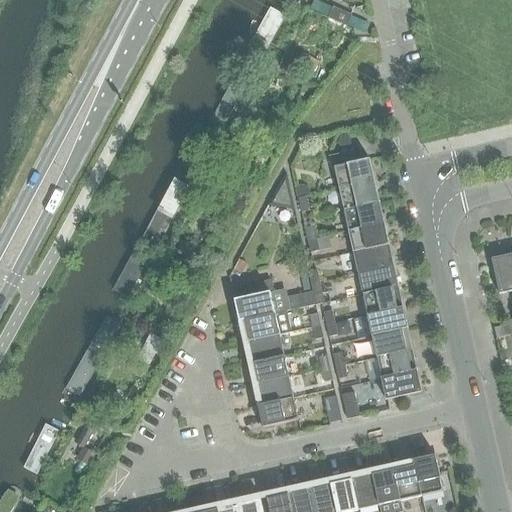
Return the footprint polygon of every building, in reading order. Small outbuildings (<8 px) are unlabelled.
[(272,7),(246,55),(263,65),(290,17),(272,7)] [(349,16),(331,8),(326,18),(345,26),(349,16)] [(319,63),(301,53),(295,64),(313,74),(319,63)] [(241,64),(205,127),(219,135),(255,72),(241,64)] [(348,135),(340,136),(337,144),(341,147),(350,145),(348,135)] [(190,149),(137,247),(154,256),(207,158),(190,149)] [(333,169),(338,190),(374,182),(369,160),(354,163),(351,151),(327,157),(330,170),(333,169)] [(239,169),(251,178),(262,161),(249,153),(239,169)] [(285,177),(269,205),(292,209),(285,177)] [(378,203),(374,182),(338,190),(343,211),(378,203)] [(294,187),(297,199),(305,197),(309,196),(307,189),(302,186),(294,187)] [(305,197),(297,199),(300,213),(309,212),(305,197)] [(383,224),(378,203),(343,211),(347,232),(383,224)] [(388,245),(383,224),(347,232),(352,253),(388,245)] [(304,229),(306,241),(315,239),(312,227),(304,229)] [(318,252),(315,239),(306,241),(309,253),(318,252)] [(392,266),(388,245),(352,253),(357,274),(392,266)] [(134,251),(112,291),(127,300),(149,260),(134,251)] [(511,254),(490,259),(498,295),(511,291),(511,307),(511,317),(511,316),(511,254)] [(357,274),(362,295),(397,287),(392,266),(357,274)] [(310,285),(318,283),(316,270),(307,272),(310,285)] [(248,298),(233,301),(238,323),(285,312),(290,311),(315,306),(313,297),(312,292),(287,298),(286,291),(273,293),(270,280),(245,286),(248,298)] [(313,297),(321,295),(318,283),(310,285),(313,297)] [(402,308),(397,287),(362,295),(366,316),(402,308)] [(170,301),(163,315),(173,321),(181,307),(170,301)] [(406,330),(402,308),(366,316),(371,338),(406,330)] [(322,313),(325,325),(334,323),(331,311),(322,313)] [(285,312),(238,323),(243,344),(278,336),(278,335),(290,333),(285,312)] [(320,327),(317,314),(308,316),(311,328),(320,327)] [(107,315),(57,399),(72,408),(122,323),(107,315)] [(325,325),(328,338),(336,336),(334,323),(325,325)] [(496,339),(510,336),(508,326),(493,329),(496,339)] [(322,339),(320,327),(311,328),(314,341),(322,339)] [(371,338),(376,359),(411,351),(406,330),(371,338)] [(154,353),(160,340),(149,335),(143,347),(154,353)] [(248,365),(283,357),(278,336),(243,344),(248,365)] [(416,372),(411,351),(376,359),(380,380),(416,372)] [(334,368),(343,366),(340,353),(332,355),(334,368)] [(318,358),(320,371),(329,369),(326,356),(318,358)] [(283,357),(248,365),(252,386),(288,378),(283,357)] [(143,369),(131,362),(127,371),(138,377),(143,369)] [(334,368),(337,380),(346,378),(343,366),(334,368)] [(329,369),(320,371),(323,383),(332,381),(329,369)] [(421,393),(416,372),(380,380),(385,401),(421,393)] [(288,378),(252,386),(257,407),(293,399),(288,378)] [(341,396),(346,420),(359,417),(353,393),(341,396)] [(323,400),(328,424),(341,421),(335,397),(323,400)] [(293,399),(257,407),(262,429),(297,421),(293,399)] [(46,423),(21,472),(37,479),(61,431),(46,423)] [(73,443),(83,449),(93,431),(83,426),(73,443)] [(434,456),(412,461),(420,497),(442,492),(434,456)] [(412,461),(391,466),(399,502),(420,497),(412,461)] [(391,466),(370,471),(378,506),(379,511),(400,511),(402,511),(399,502),(391,466)] [(378,506),(370,471),(349,475),(357,511),(378,506)] [(335,511),(352,511),(357,511),(349,475),(328,480),(335,511)] [(335,511),(328,480),(307,485),(313,511),(335,511)] [(11,483),(0,500),(0,511),(11,511),(24,491),(11,483)] [(290,511),(313,511),(307,485),(286,490),(290,511)] [(290,511),(286,490),(264,494),(268,511),(290,511)] [(239,511),(261,511),(258,496),(237,500),(239,511)] [(239,511),(237,500),(215,505),(216,511),(239,511)]
